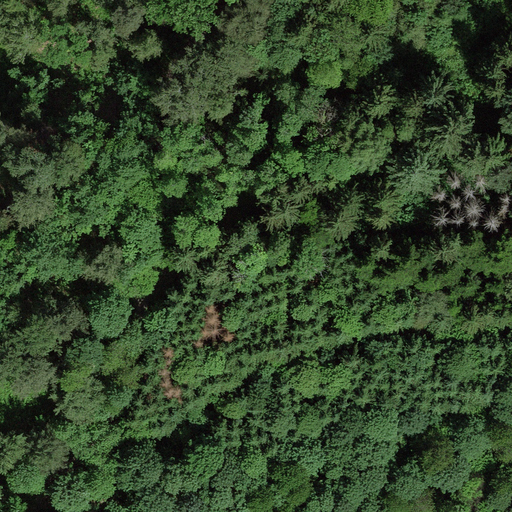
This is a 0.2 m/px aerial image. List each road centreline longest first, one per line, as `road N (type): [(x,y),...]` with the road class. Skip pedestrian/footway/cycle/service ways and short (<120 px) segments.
road 1 (track): [(0,499),(112,431),(125,402),(164,118),(192,43),(228,0)]
road 2 (track): [(75,460),(20,349)]
